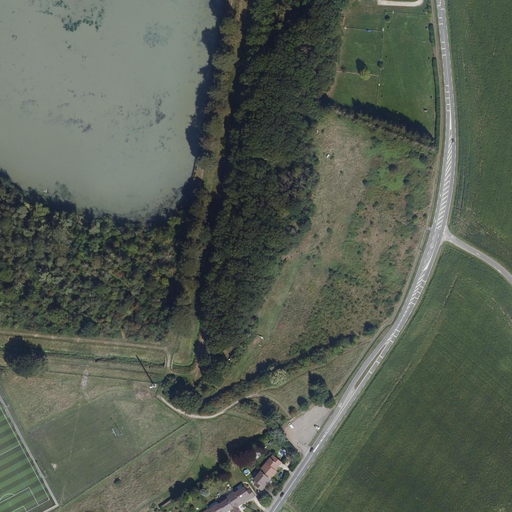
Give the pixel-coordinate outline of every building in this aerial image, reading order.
[(263,469),(273,477),(277,471),(274,468),(276,467),(277,468),(281,463),(284,460),(278,456),(276,458),(273,456),(268,461),(269,462),(263,469)] [(273,477),(263,469),(256,476),(259,479),(257,482),(263,488),(266,485),(265,485),(273,477)] [(249,489),(246,485),(238,491),(244,501),(253,496),(257,494),(252,487),(249,489)] [(237,490),(228,496),(229,497),(234,504),(236,508),(238,511),(244,511),(242,509),(241,509),(238,504),(239,503),(241,504),(244,501),(238,491),(237,490)] [(234,504),(229,497),(221,502),(227,511),(233,508),(232,506),(234,504)] [(214,511),(227,511),(221,502),(220,500),(218,500),(211,504),(211,506),(212,508),(214,511)]
